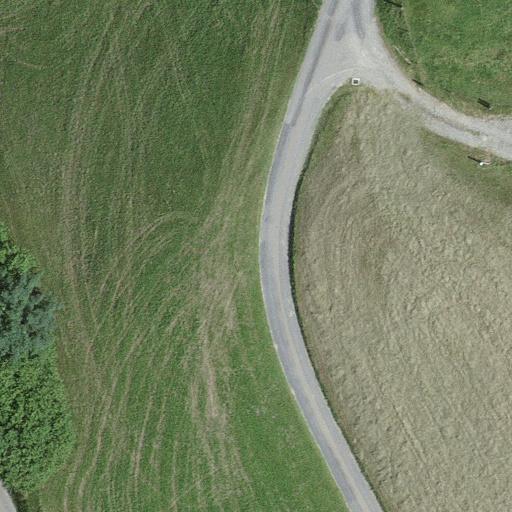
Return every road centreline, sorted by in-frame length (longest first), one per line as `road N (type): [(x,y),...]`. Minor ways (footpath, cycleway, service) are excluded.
road 1 (unclassified): [(365,511),(288,342),(276,260),(285,180),(342,0)]
road 2 (track): [(332,28),(419,107),(511,147)]
